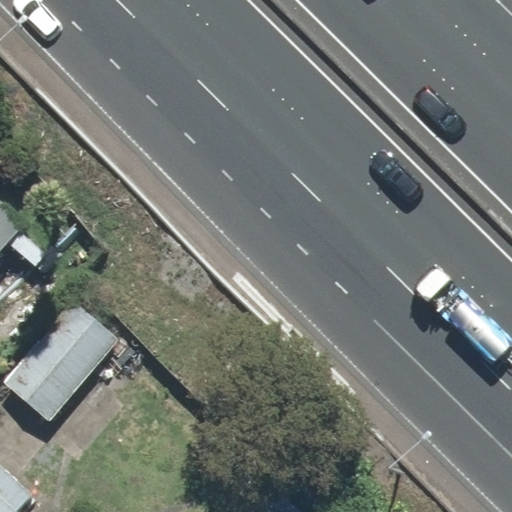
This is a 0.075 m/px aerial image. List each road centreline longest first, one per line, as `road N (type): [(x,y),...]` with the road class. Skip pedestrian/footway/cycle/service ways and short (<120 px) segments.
road 1 (motorway): [(511,485),(357,327),(113,0)]
road 2 (motorway): [(511,332),(181,0)]
road 3 (motorway): [(371,0),(491,119)]
